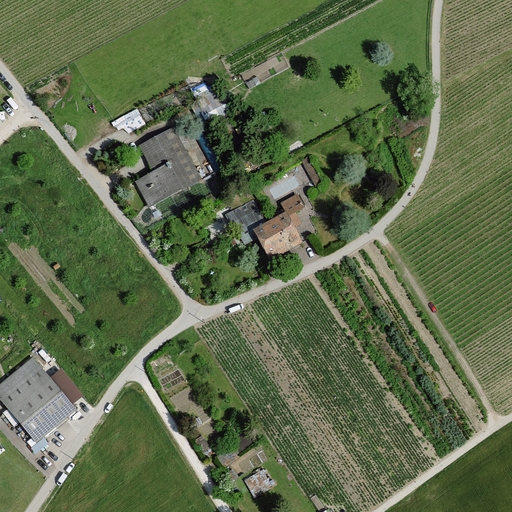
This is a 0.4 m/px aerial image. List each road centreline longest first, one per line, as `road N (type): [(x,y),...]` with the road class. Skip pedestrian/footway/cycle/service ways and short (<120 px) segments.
road 1 (unclassified): [(202,315),(323,264),(401,207),(435,135),(441,0)]
road 2 (unclassified): [(0,67),(202,315)]
road 3 (unclassified): [(202,315),(133,365),(31,511)]
road 4 (track): [(378,230),(498,425)]
road 5 (track): [(133,365),(228,511)]
road 6 (track): [(511,416),(378,511)]
